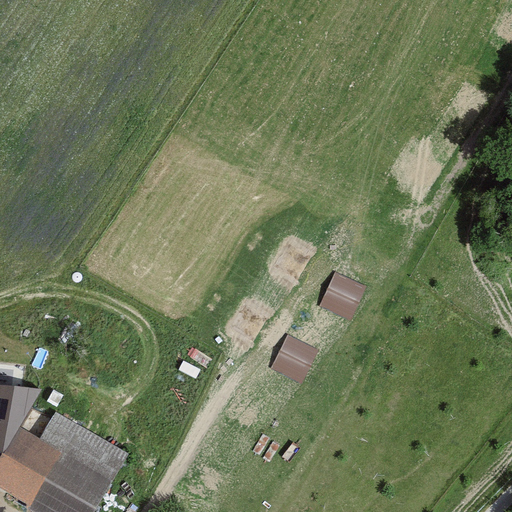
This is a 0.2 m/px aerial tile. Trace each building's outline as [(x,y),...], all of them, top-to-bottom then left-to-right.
[(446,109),(476,123),(492,88),(462,74),(446,109)] [(341,264),(360,230),(330,213),(311,247),(341,264)] [(363,289),(336,277),(323,306),(350,317),(363,289)] [(260,293),(242,326),(273,342),(291,309),(260,293)] [(315,351),(289,338),(275,366),(301,379),(315,351)] [(20,425),(42,389),(0,383),(0,449),(4,451),(20,425)] [(40,437),(20,425),(4,451),(0,458),(0,489),(39,511),(94,511),(130,453),(56,409),(40,437)]
